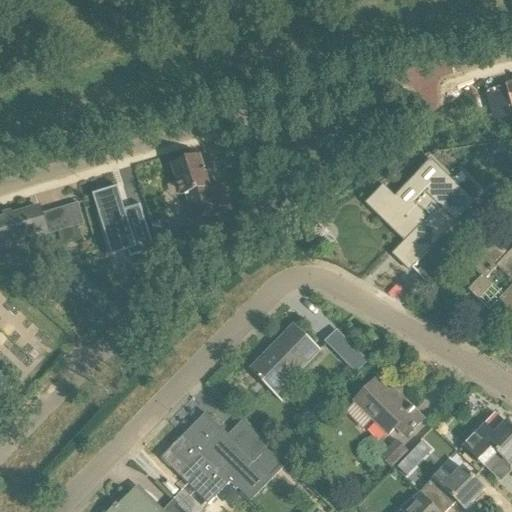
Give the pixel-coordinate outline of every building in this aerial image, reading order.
[(511,85),(488,92),(496,124),(511,119),(511,114),(511,112),(511,111),(511,85)] [(211,191),(206,176),(200,157),(173,165),(183,198),(186,197),(195,224),(218,216),(218,217),(233,212),(225,187),(211,191)] [(426,194),(443,177),(429,164),(396,198),(392,194),(391,195),(395,198),(387,207),(388,208),(382,215),(407,239),(404,242),(410,248),(404,254),(398,259),(410,271),(457,224),(426,194)] [(115,186),(92,194),(104,229),(118,224),(129,257),(153,249),(138,204),(122,209),(115,186)] [(79,205),(65,208),(71,229),(76,228),(85,225),(79,205)] [(51,243),(46,229),(40,209),(0,221),(0,249),(30,240),(33,249),(51,243)] [(178,252),(173,236),(157,241),(165,266),(178,252)] [(429,262),(438,270),(461,246),(452,238),(429,262)] [(511,312),(511,252),(509,256),(494,241),(470,264),(483,277),(469,291),(479,301),(494,286),(487,280),(501,265),(511,276),(511,288),(500,301),(511,312)] [(60,268),(84,300),(95,292),(71,259),(60,268)] [(276,398),(322,352),(294,325),(293,326),(295,328),(271,353),(270,351),(267,354),(268,354),(252,370),(260,379),(259,380),(276,398)] [(357,350),(345,362),(359,375),(370,364),(357,350)] [(389,393),(381,385),(378,381),(354,404),(388,439),(396,431),(405,439),(424,421),(415,411),(416,410),(413,408),(413,409),(393,389),(389,393)] [(230,437),(221,428),(207,414),(184,437),(239,490),(245,497),(267,475),(269,478),(285,463),(268,447),(254,461),(240,448),(243,444),(233,434),(230,437)] [(511,428),(507,424),(506,425),(495,415),(464,447),(469,452),(463,459),(470,465),(476,459),(485,468),(498,454),(510,466),(511,465),(511,428)] [(448,432),(448,427),(445,424),(440,425),(437,428),(437,433),(440,436),(445,436),(448,432)] [(238,491),(239,490),(184,437),(162,460),(176,474),(182,468),(193,478),(187,485),(214,511),(220,511),(240,493),(238,491)] [(397,442),(380,458),(392,470),(408,454),(397,442)] [(485,491),(471,477),(463,468),(452,479),(443,470),(420,494),(439,511),(448,511),(457,503),(466,511),(474,502),(477,505),(485,496),(483,494),(485,491)] [(162,511),(139,488),(120,508),(117,505),(110,511),(162,511)] [(359,492),(344,492),(344,496),(344,500),(345,500),(353,500),(355,500),(359,500),(359,499),(359,492)] [(439,511),(420,494),(402,511),(439,511)]
